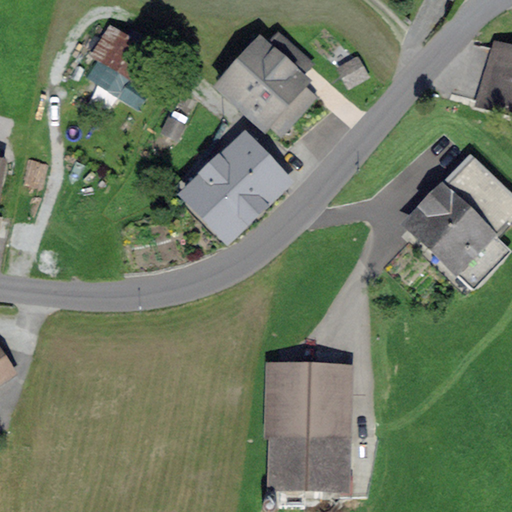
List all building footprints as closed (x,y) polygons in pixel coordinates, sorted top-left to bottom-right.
[(97,51),(142,79),(157,54),(150,50),(112,26),(97,51)] [(227,87),(264,120),(300,79),(263,46),(227,87)] [(511,51),(501,48),(485,100),(511,108),(511,51)] [(186,120),(172,114),(165,129),(179,136),(186,120)] [(259,197),(280,178),(249,146),(227,167),(221,161),(190,190),(232,233),(262,203),(258,199),(259,197)] [(411,223),(474,284),(507,250),(492,235),(511,215),(511,193),(474,157),(411,223)] [(0,377),(11,371),(0,354),(0,377)] [(341,485),(342,438),(274,436),(273,483),(341,485)]
